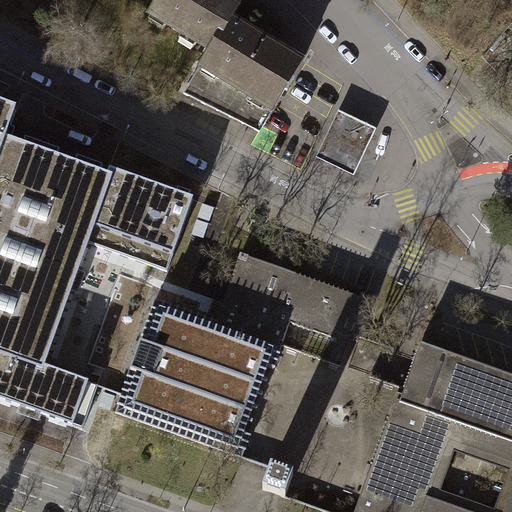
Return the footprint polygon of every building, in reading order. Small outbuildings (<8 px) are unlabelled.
[(235,0),(159,0),(158,1),(157,1),(149,14),(210,50),(212,51),(230,20),(231,21),(242,4),(235,0)] [(231,21),(230,20),(212,51),(210,50),(184,94),(260,133),(302,63),(231,21)] [(16,111),(0,105),(0,149),(4,140),(6,141),(16,111)] [(375,130),(339,113),(317,157),(354,175),(375,130)] [(44,366),(88,244),(107,177),(6,141),(4,140),(0,149),(0,352),(43,368),(44,366)] [(110,170),(107,177),(88,244),(168,272),(194,200),(110,170)] [(240,255),(216,322),(282,345),(290,323),(349,344),(352,334),(360,337),(373,302),(240,255)] [(274,369),(282,345),(216,322),(156,300),(116,413),(242,458),(251,435),(245,432),(268,367),(274,369)] [(511,511),(511,376),(421,344),(403,395),(397,393),(354,511),(511,511)] [(0,399),(83,429),(99,386),(44,366),(43,368),(0,352),(0,399)] [(282,471),(271,467),(263,490),(274,494),(286,498),(294,475),(282,471)]
